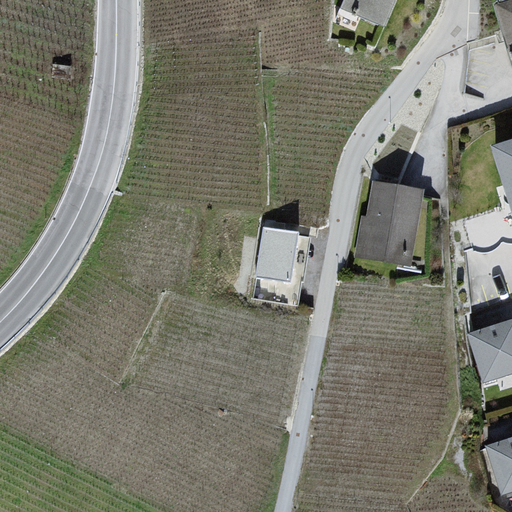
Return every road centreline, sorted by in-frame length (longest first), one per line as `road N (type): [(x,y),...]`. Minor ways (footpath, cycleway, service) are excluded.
road 1 (secondary): [(115,0),(114,79),(95,171),(48,263),(0,320)]
road 2 (residential): [(454,0),(358,124),(341,163),(315,297)]
road 3 (unclassified): [(315,297),(275,511)]
